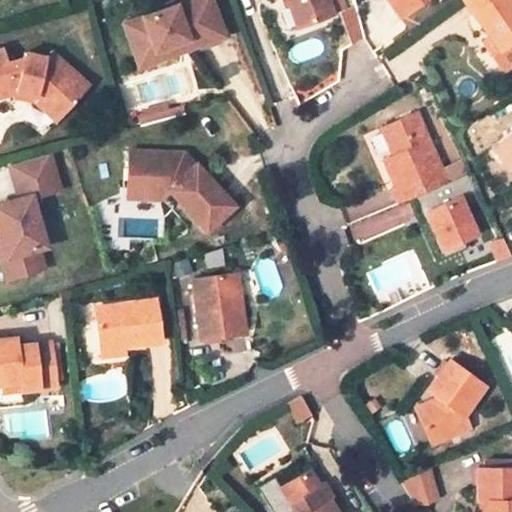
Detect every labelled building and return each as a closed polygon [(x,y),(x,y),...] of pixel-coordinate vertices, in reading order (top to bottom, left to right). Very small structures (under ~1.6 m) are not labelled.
[(223,36),(210,0),(188,0),(122,23),(134,57),(185,39),(189,48),(223,36)] [(285,0),(295,27),(333,12),(328,0),(285,0)] [(398,0),(386,0),(398,18),(407,12),(398,0)] [(424,0),(398,0),(407,12),(424,0)] [(470,0),(478,10),(492,0),(470,0)] [(511,1),(511,0),(510,0),(492,0),(478,10),(473,14),(489,37),(498,50),(491,55),(502,71),(511,63),(511,1)] [(498,50),(489,37),(481,42),(491,55),(498,50)] [(137,67),(189,48),(185,39),(134,57),(137,67)] [(3,49),(0,50),(0,95),(14,92),(15,92),(38,97),(46,104),(51,98),(65,111),(87,87),(59,61),(56,64),(46,55),(44,58),(23,53),(22,59),(7,64),(3,49)] [(56,64),(59,61),(50,52),(46,55),(56,64)] [(55,122),(65,111),(51,98),(46,104),(38,97),(15,92),(13,97),(33,101),(55,122)] [(178,101),(133,108),(136,122),(180,115),(178,101)] [(407,199),(445,183),(441,173),(439,169),(440,169),(415,113),(381,127),(394,155),(384,160),(395,186),(392,188),(399,203),(407,199)] [(511,130),(497,142),(511,160),(511,130)] [(509,169),(511,166),(511,160),(497,142),(491,147),(509,169)] [(144,151),(143,168),(130,169),(130,188),(144,188),(145,199),(162,199),(169,191),(209,230),(236,203),(196,163),(190,170),(179,157),(175,162),(169,161),(168,152),(144,151)] [(143,168),(144,151),(131,151),(130,169),(143,168)] [(168,152),(169,161),(175,162),(179,157),(190,170),(196,163),(185,152),(168,152)] [(43,247),(29,198),(58,190),(48,154),(8,166),(17,200),(0,205),(0,239),(1,242),(5,257),(11,255),(17,276),(42,269),(36,248),(43,247)] [(445,183),(470,172),(466,162),(441,173),(445,183)] [(453,200),(460,197),(478,189),(470,172),(445,183),(453,200)] [(475,233),(460,197),(453,200),(445,183),(407,199),(415,217),(426,213),(445,256),(461,249),(457,241),(475,233)] [(130,199),(145,199),(144,188),(130,188),(130,199)] [(426,213),(415,217),(435,261),(445,256),(426,213)] [(498,261),(510,255),(502,238),(491,242),(498,261)] [(17,276),(11,255),(5,257),(1,242),(0,242),(0,261),(5,280),(17,276)] [(200,252),(203,269),(221,266),(218,249),(200,252)] [(238,298),(233,299),(229,273),(192,279),(199,340),(242,335),(238,298)] [(123,345),(163,339),(155,298),(95,308),(102,348),(123,345)] [(51,375),(46,341),(13,345),(12,337),(0,339),(0,382),(16,380),(51,375)] [(103,357),(125,354),(123,345),(102,348),(103,357)] [(483,385),(449,360),(428,390),(437,397),(433,402),(431,400),(415,407),(431,443),(468,426),(463,414),(483,385)] [(51,375),(16,380),(17,389),(52,384),(51,375)] [(301,397),(286,404),(298,424),(312,415),(301,397)] [(511,511),(511,467),(484,468),(477,468),(477,501),(481,501),(487,501),(487,511),(511,511)] [(429,468),(400,482),(416,506),(427,505),(439,498),(429,468)] [(255,487),(270,511),(337,511),(330,500),(328,500),(309,469),(279,487),(273,476),(255,487)]
